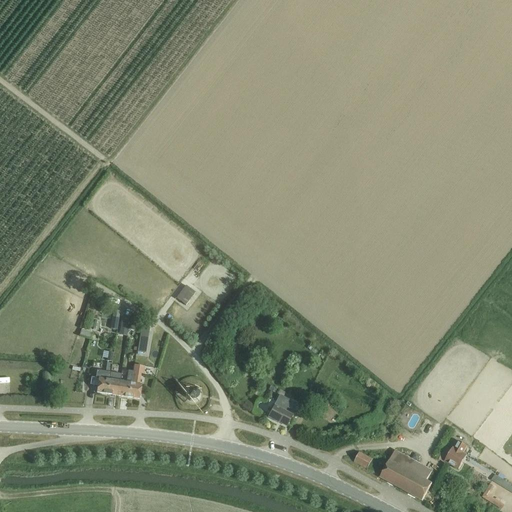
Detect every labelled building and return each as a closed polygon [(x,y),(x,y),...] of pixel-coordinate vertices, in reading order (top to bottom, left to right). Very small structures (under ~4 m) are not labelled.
[(186,286),(176,299),(185,306),(195,293),(186,286)] [(117,330),(120,312),(113,311),(110,329),(117,330)] [(121,319),(118,335),(126,337),(129,320),(121,319)] [(131,319),(129,330),(136,332),(138,320),(131,319)] [(79,336),(86,339),(90,340),(92,334),(81,330),(79,336)] [(139,334),(137,352),(145,354),(147,336),(139,334)] [(91,378),(90,385),(97,386),(96,393),(107,395),(109,381),(110,373),(111,364),(107,363),(106,373),(96,371),(95,379),(91,378)] [(132,377),(128,398),(139,400),(141,385),(139,385),(140,374),(143,375),(144,368),(134,366),(133,372),(132,377)] [(120,382),(118,397),(128,398),(132,377),(133,372),(128,371),(126,383),(120,382)] [(109,381),(107,395),(118,397),(120,382),(121,375),(110,373),(109,381)] [(186,396),(186,397),(186,398),(187,399),(188,400),(188,401),(189,402),(191,402),(192,403),(193,403),(194,403),(195,402),(196,402),(197,401),(198,400),(199,399),(199,398),(200,397),(200,396),(200,394),(199,393),(199,392),(198,391),(197,390),(196,390),(195,389),(194,389),(193,389),(192,389),(191,389),(189,390),(188,390),(188,391),(187,392),(186,393),(186,394),(186,396)] [(284,412),(290,402),(279,397),(268,417),(278,423),(279,423),(286,427),(292,416),(284,412)] [(458,470),(467,456),(464,454),(468,447),(458,442),(454,448),(453,448),(451,452),(445,448),(440,456),(438,460),(443,463),(444,462),(458,470)] [(422,502),(432,484),(426,481),(431,471),(395,451),(380,478),(422,502)] [(366,470),(369,465),(372,460),(359,453),(354,463),(366,470)] [(415,454),(412,459),(417,462),(420,457),(415,454)] [(491,481),(511,493),(511,487),(494,476),(491,481)] [(490,497),(487,502),(500,510),(503,505),(490,497)]
